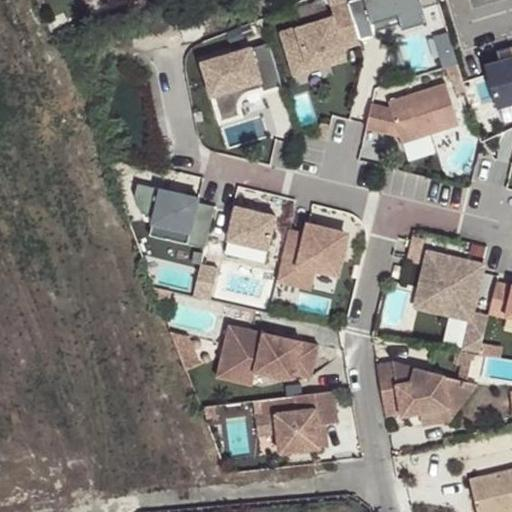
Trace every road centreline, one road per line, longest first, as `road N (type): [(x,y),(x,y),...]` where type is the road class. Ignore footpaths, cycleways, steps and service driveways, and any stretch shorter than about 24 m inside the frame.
road 1 (residential): [(164,39),(184,141),(197,159),(390,207)]
road 2 (residential): [(387,472),(359,330),(390,207)]
